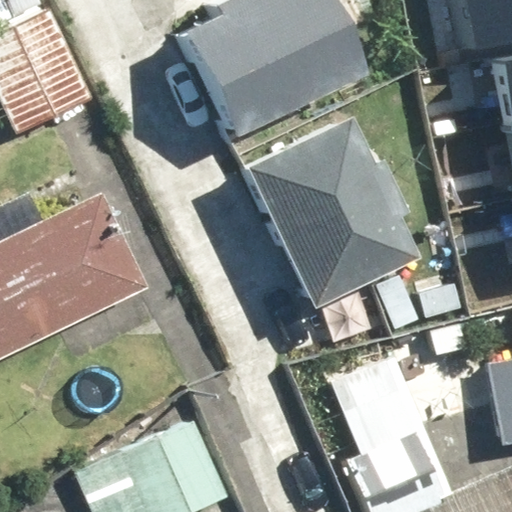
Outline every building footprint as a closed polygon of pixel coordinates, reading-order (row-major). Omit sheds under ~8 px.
[(0,0),(0,137),(83,98),(35,0),(0,0)] [(204,128),(315,75),(278,0),(218,0),(156,30),(204,128)] [(511,0),(467,0),(475,37),(511,30),(511,0)] [(511,62),(501,64),(511,124),(511,62)] [(393,260),(319,124),(217,179),(290,315),(393,260)] [(0,223),(0,359),(131,295),(76,185),(0,223)] [(376,511),(425,492),(372,361),(296,392),(345,511),(376,511)] [(76,469),(91,511),(153,511),(202,494),(179,432),(76,469)]
